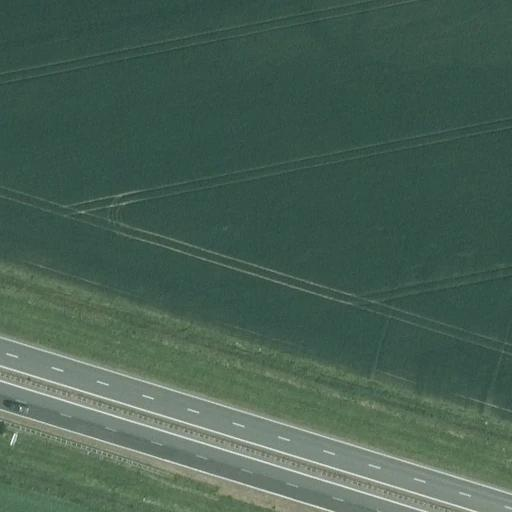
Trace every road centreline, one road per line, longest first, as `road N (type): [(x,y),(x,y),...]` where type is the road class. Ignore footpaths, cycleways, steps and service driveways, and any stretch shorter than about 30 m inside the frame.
road 1 (trunk): [(511,503),(0,345)]
road 2 (trunk): [(0,402),(349,511)]
